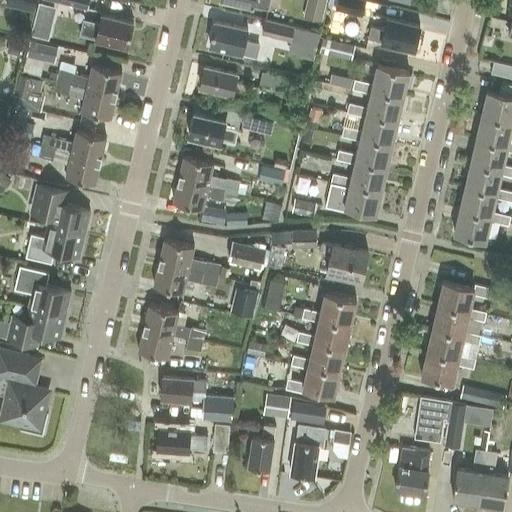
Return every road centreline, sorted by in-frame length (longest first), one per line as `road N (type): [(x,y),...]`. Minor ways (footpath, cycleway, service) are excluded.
road 1 (residential): [(347,511),(470,0)]
road 2 (residential): [(68,477),(181,0)]
road 3 (residential): [(271,511),(133,489)]
